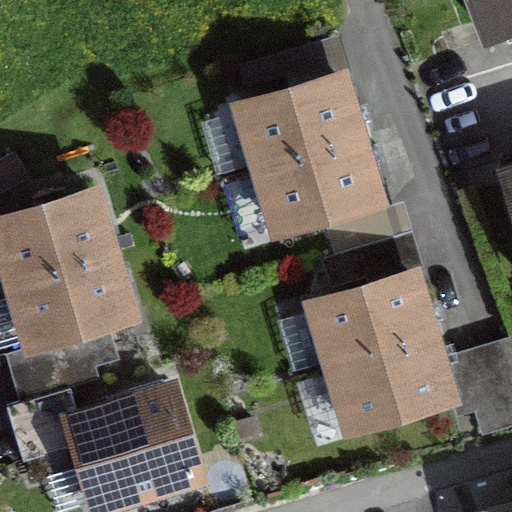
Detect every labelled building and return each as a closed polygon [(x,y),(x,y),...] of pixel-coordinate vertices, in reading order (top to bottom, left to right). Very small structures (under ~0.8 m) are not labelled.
[(511,0),(477,0),(491,35),(511,27),(511,0)] [(290,89),(338,75),(352,70),(341,33),(239,63),(245,82),(284,70),(290,89)] [(240,104),(278,228),(330,212),(376,198),(338,75),(290,89),(240,104)] [(511,164),(501,168),(511,202),(511,164)] [(132,314),(93,190),(46,205),(0,219),(0,237),(34,344),(83,329),(132,314)] [(337,252),(412,229),(402,198),(328,221),(337,252)] [(368,285),(411,271),(424,267),(412,229),(337,252),(324,256),(333,284),(365,274),(368,285)] [(315,301),(354,426),(450,396),(438,356),(424,311),(411,271),(368,285),(315,301)] [(69,412),(17,429),(27,459),(80,441),(100,502),(198,469),(171,388),(72,421),(69,412)]
